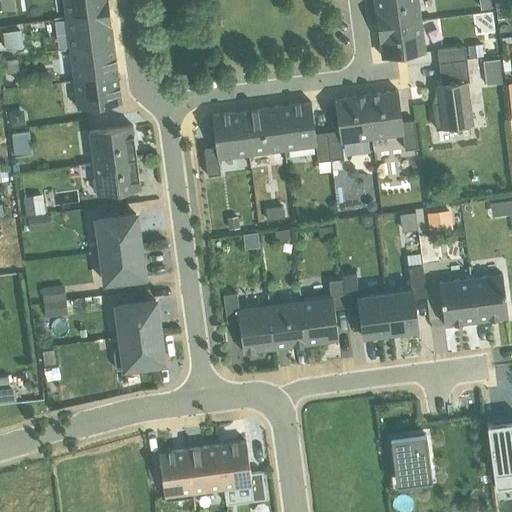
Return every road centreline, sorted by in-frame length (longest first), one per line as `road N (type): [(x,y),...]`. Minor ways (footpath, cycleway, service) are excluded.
road 1 (residential): [(204,399),(167,103)]
road 2 (residential): [(167,103),(347,79),(363,54),(356,0)]
road 3 (residential): [(204,399),(0,449)]
road 4 (residential): [(435,375),(312,387),(274,404)]
